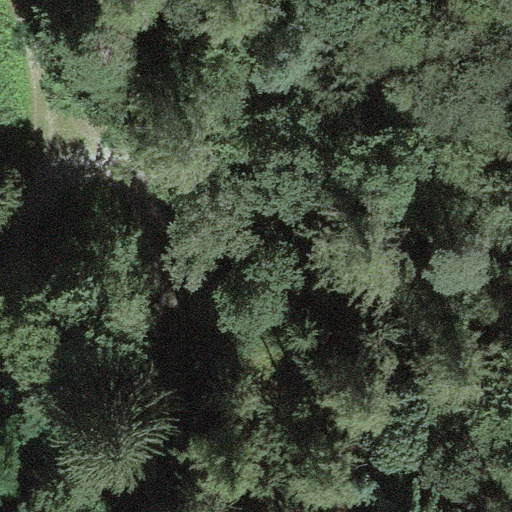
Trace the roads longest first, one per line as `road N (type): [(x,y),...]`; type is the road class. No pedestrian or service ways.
road 1 (track): [(69,100),(149,203),(169,262),(172,320),(132,511)]
road 2 (track): [(0,337),(38,167),(69,100)]
